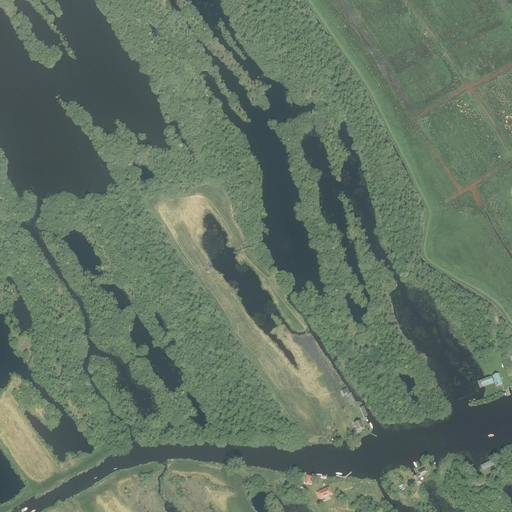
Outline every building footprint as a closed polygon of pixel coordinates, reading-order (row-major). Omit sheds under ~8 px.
[(496,387),(503,384),(499,374),(492,376),(492,377),(492,376),(481,380),(483,387),(494,383),(495,382),(496,387)] [(358,432),(364,429),(360,421),(354,424),(358,432)] [(490,460),(480,466),(483,471),(493,465),(490,460)] [(419,478),(424,476),(424,475),(427,474),(424,469),(418,472),(419,475),(417,476),(416,475),(414,476),(416,481),(415,481),(417,486),(421,484),(422,482),(420,479),(419,479),(419,478)] [(320,500),(332,494),(329,487),(319,492),(316,493),(320,500)]
